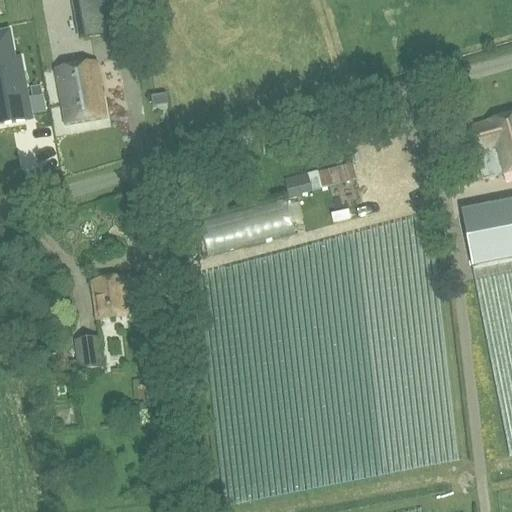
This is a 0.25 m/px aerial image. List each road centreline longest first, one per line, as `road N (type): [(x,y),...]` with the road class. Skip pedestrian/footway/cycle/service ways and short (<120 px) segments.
road 1 (unclassified): [(430,87),(0,211)]
road 2 (track): [(482,495),(430,87)]
